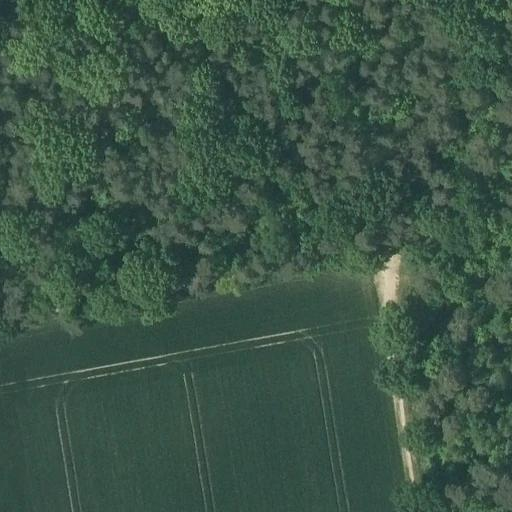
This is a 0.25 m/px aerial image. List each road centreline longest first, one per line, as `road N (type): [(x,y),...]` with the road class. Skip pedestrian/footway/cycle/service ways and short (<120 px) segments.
road 1 (track): [(371,259),(0,322)]
road 2 (track): [(386,367),(411,511)]
